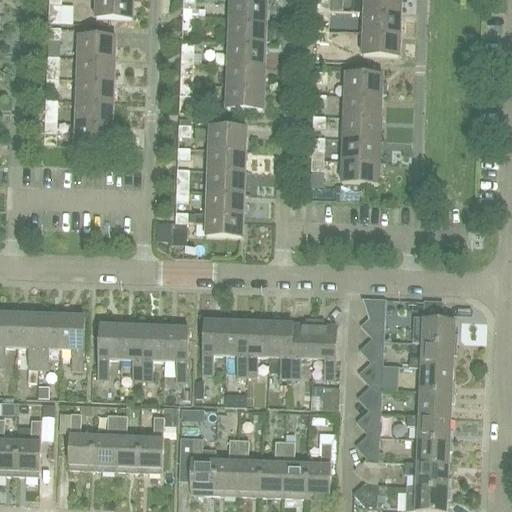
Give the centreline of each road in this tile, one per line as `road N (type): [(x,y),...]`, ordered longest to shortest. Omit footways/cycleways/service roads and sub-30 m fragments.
road 1 (residential): [(410,284),(421,0)]
road 2 (residential): [(279,279),(283,20)]
road 3 (residential): [(145,205),(152,0)]
road 4 (residential): [(12,201),(17,0)]
road 5 (residential): [(500,455),(507,288)]
road 6 (residential): [(279,279),(142,274)]
road 7 (residential): [(12,201),(145,205)]
road 8 (residential): [(142,274),(10,269)]
road 9 (residential): [(410,284),(279,279)]
